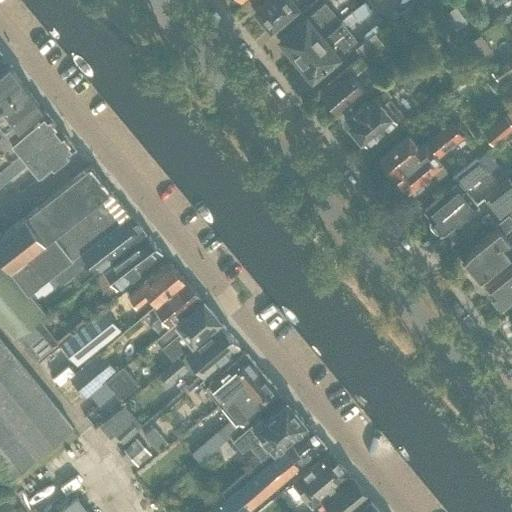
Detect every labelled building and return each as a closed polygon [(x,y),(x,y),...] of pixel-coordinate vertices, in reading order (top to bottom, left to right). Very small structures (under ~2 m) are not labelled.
[(269,26),(270,27),(283,17),(284,18),(298,7),(296,4),(299,1),(298,0),(265,0),(266,1),(255,8),(260,15),(259,18),(266,26),(269,26)] [(279,38),(281,40),(281,44),(286,51),(290,51),(295,57),(342,19),(335,10),(314,27),(306,17),(279,38)] [(306,75),(310,75),(311,77),(358,39),(346,23),(350,20),(352,21),(356,18),(351,12),(342,19),(327,32),(295,57),(302,65),(302,69),(306,75)] [(375,24),(361,35),(365,40),(374,32),(379,29),(375,24)] [(333,107),(336,106),(338,109),(365,87),(354,74),(368,62),(366,59),(384,45),(374,32),(365,40),(356,47),(362,54),(321,88),(328,98),(328,101),(333,107)] [(511,71),(511,58),(493,71),(499,81),(511,71)] [(0,135),(40,105),(8,63),(0,69),(0,135)] [(382,79),(394,92),(403,84),(391,71),(382,79)] [(355,135),(359,135),(365,142),(403,111),(390,96),(392,95),(384,86),(368,100),(366,99),(353,110),(354,112),(346,119),(352,126),(351,129),(355,135)] [(0,166),(5,163),(19,151),(24,155),(58,126),(44,108),(9,135),(7,132),(0,137),(0,166)] [(492,141),(511,125),(511,122),(506,114),(484,132),(492,141)] [(390,170),(407,189),(420,179),(421,180),(432,171),(438,178),(449,169),(438,156),(464,134),(453,121),(420,147),(409,133),(379,157),(381,160),(379,164),(386,171),(390,170)] [(75,146),(58,126),(24,155),(19,151),(5,163),(0,166),(0,180),(27,158),(39,173),(75,146)] [(424,208),(433,220),(431,226),(436,232),(442,232),(442,233),(455,222),(458,225),(480,208),(465,190),(490,169),(479,155),(454,176),(458,181),(424,208)] [(0,316),(15,335),(16,334),(29,322),(36,316),(43,310),(27,291),(50,273),(129,212),(90,164),(0,233),(0,316)] [(500,217),(511,207),(511,181),(508,177),(483,197),(500,217)] [(130,213),(129,212),(50,273),(58,283),(68,276),(81,265),(79,263),(85,258),(93,269),(144,230),(131,213),(130,214),(130,213)] [(478,276),(479,277),(511,251),(511,244),(503,232),(511,225),(511,219),(508,214),(496,224),(499,228),(462,257),(469,265),(468,270),(474,277),(478,276)] [(162,251),(147,233),(102,268),(116,287),(162,251)] [(147,294),(155,304),(185,279),(169,260),(127,294),(135,303),(147,294)] [(511,263),(486,285),(493,294),(492,298),(497,305),(502,304),(502,305),(511,297),(511,263)] [(155,304),(153,306),(161,316),(152,323),(158,330),(200,296),(185,279),(155,304)] [(51,332),(75,313),(64,299),(40,317),(51,332)] [(173,358),(219,319),(203,300),(190,311),(189,310),(156,337),(173,358)] [(104,308),(60,343),(76,363),(120,327),(104,308)] [(29,322),(16,334),(38,360),(58,343),(36,316),(29,322)] [(239,344),(222,323),(159,375),(164,380),(185,363),(191,371),(197,367),(202,373),(239,344)] [(0,469),(6,477),(71,425),(36,382),(0,339),(0,469)] [(70,377),(85,396),(89,393),(120,367),(105,348),(70,377)] [(219,396),(222,400),(248,378),(254,377),(262,369),(258,363),(256,364),(245,350),(208,380),(220,395),(219,396)] [(120,367),(89,393),(98,403),(113,390),(119,397),(137,382),(122,365),(120,367)] [(241,421),(279,391),(265,375),(266,374),(262,369),(254,377),(248,378),(222,400),(228,408),(230,407),(241,421)] [(270,451),(305,421),(292,406),(285,399),(264,418),(262,415),(233,440),(240,449),(248,443),(261,460),(271,452),(270,451)] [(124,404),(100,425),(110,438),(115,434),(122,443),(138,430),(130,420),(134,416),(124,404)] [(306,422),(271,452),(261,460),(222,493),(225,497),(210,510),(211,511),(244,511),(324,444),(306,422)] [(153,426),(144,435),(157,450),(167,442),(153,426)] [(214,448),(225,438),(217,429),(191,453),(198,462),(214,448)] [(225,438),(214,448),(224,459),(235,449),(225,438)] [(123,453),(134,465),(149,451),(137,439),(123,453)] [(349,474),(329,449),(292,480),(312,505),(349,474)] [(348,511),(368,495),(352,476),(322,499),(331,511),(348,511)] [(90,511),(77,496),(57,511),(90,511)] [(382,511),(370,496),(351,511),(382,511)] [(19,511),(11,500),(0,507),(0,511),(19,511)]
